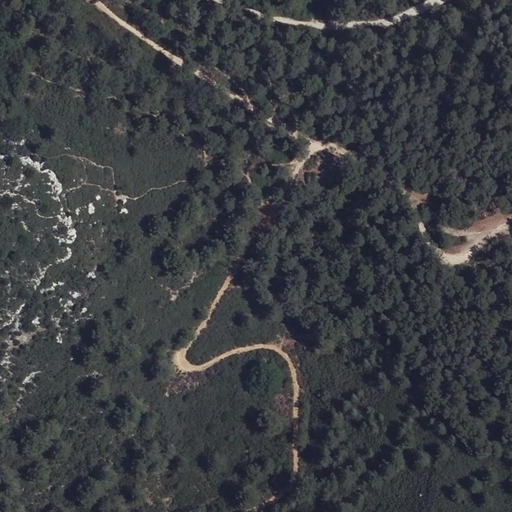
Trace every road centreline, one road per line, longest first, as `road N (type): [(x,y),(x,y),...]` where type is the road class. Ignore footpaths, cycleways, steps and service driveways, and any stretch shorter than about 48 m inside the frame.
road 1 (track): [(511,224),(470,250),(437,247),(390,178),(299,140),(276,192)]
road 2 (track): [(299,140),(97,0)]
road 3 (track): [(228,0),(331,18),(440,0)]
